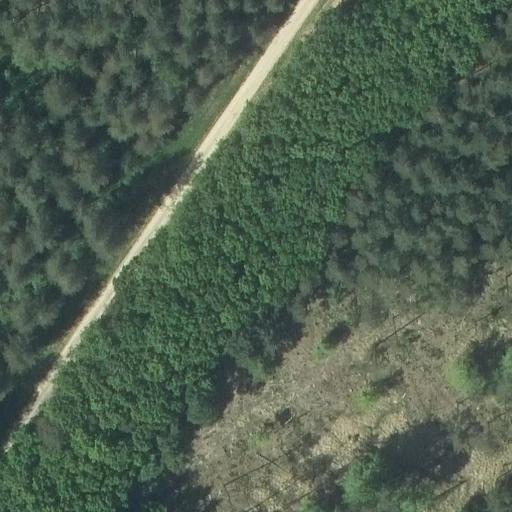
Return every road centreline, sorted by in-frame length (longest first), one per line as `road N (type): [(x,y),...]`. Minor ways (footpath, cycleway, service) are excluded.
road 1 (track): [(0,461),(313,0)]
road 2 (track): [(0,219),(253,38),(296,25)]
